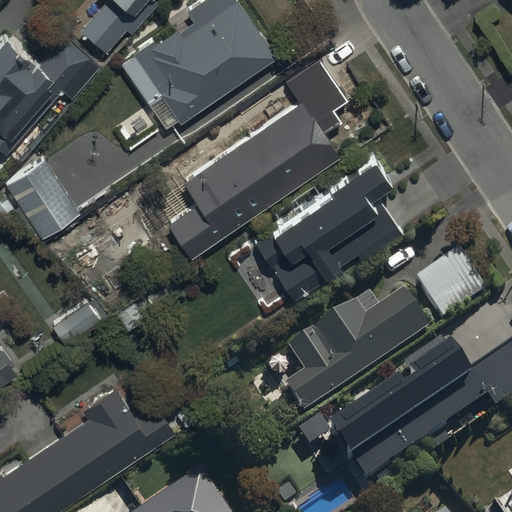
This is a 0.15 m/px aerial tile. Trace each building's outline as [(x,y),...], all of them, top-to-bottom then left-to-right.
[(108,45),(104,42),(123,21),(126,24),(146,0),(94,0),(76,22),(91,35),(84,44),(98,57),(108,45)] [(180,124),(276,57),(236,0),(196,0),(169,20),(175,29),(156,43),(152,37),(117,61),(165,130),(177,121),(180,124)] [(66,91),(94,59),(59,29),(33,58),(0,28),(0,129),(4,133),(48,83),(55,89),(59,85),(66,91)] [(349,101),(320,60),(286,83),(299,102),(181,182),(198,206),(169,226),(192,259),(340,158),(324,135),(341,123),(333,112),(349,101)] [(369,150),(239,241),(255,264),(266,257),(271,265),(261,272),(278,297),(290,288),(293,292),(338,260),(336,256),(351,245),(357,254),(399,225),(372,186),(387,175),(369,150)] [(2,178),(39,233),(76,209),(40,153),(2,178)] [(79,276),(120,247),(94,211),(53,240),(79,276)] [(483,289),(457,250),(416,279),(442,317),(483,289)] [(302,369),(282,382),(302,410),(426,330),(401,290),(375,306),(366,293),(286,344),(302,369)] [(48,320),(62,341),(101,316),(86,295),(48,320)] [(396,382),(330,427),(363,477),(453,416),(460,428),(511,392),(511,347),(509,343),(466,372),(440,334),(398,362),(413,383),(402,391),(396,382)] [(0,376),(15,366),(0,343),(0,376)] [(88,413),(0,472),(0,511),(45,511),(173,427),(155,399),(135,413),(120,392),(113,381),(81,403),(88,413)] [(24,445),(55,422),(47,410),(15,432),(24,445)] [(497,472),(471,445),(439,473),(466,501),(497,472)] [(229,511),(200,469),(140,509),(135,511),(229,511)]
